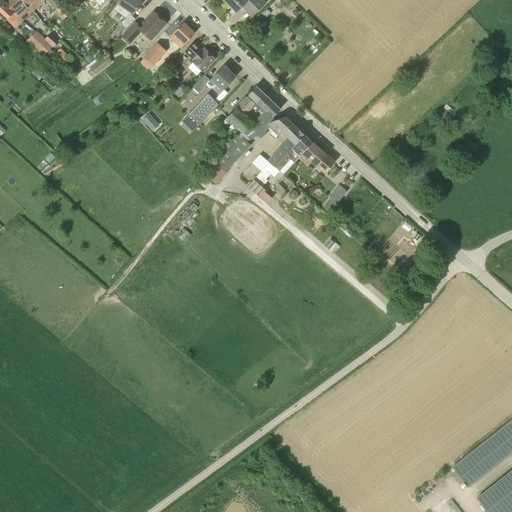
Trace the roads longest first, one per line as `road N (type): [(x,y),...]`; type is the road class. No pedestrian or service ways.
road 1 (unclassified): [(151,511),(371,352),(464,260)]
road 2 (residential): [(464,260),(174,0)]
